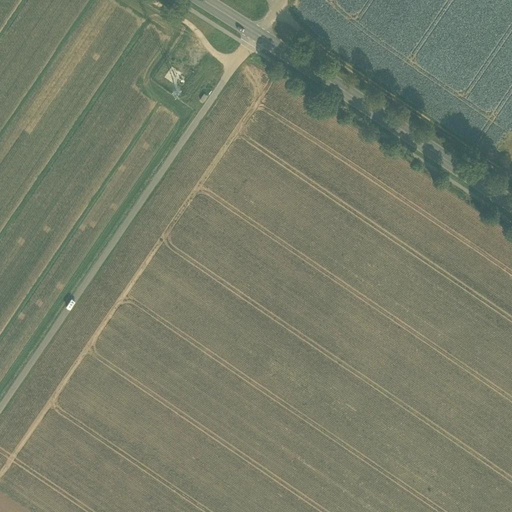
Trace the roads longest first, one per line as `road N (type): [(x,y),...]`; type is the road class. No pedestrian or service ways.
road 1 (unclassified): [(0,407),(257,34)]
road 2 (secondary): [(511,204),(257,34)]
road 3 (track): [(270,0),(303,36),(511,178)]
